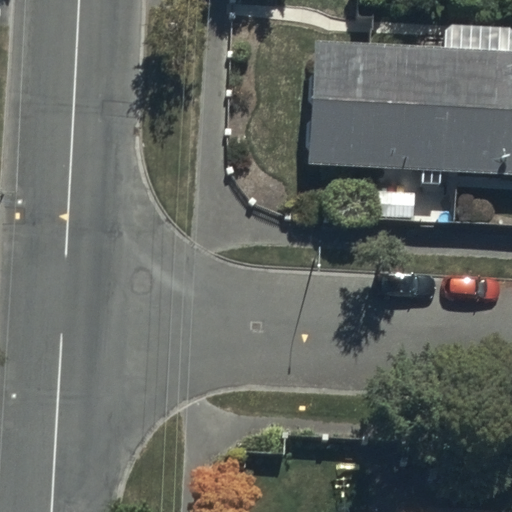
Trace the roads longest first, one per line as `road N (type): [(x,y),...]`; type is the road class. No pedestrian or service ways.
road 1 (residential): [(65,320),(511,341)]
road 2 (residential): [(82,0),(65,320)]
road 3 (residential): [(65,320),(54,511)]
